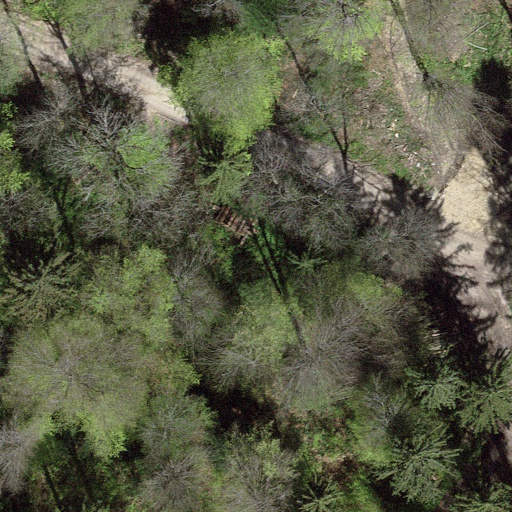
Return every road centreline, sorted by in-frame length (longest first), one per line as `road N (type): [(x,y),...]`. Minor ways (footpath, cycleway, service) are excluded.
road 1 (track): [(430,222),(44,39),(0,26)]
road 2 (track): [(511,415),(430,222)]
